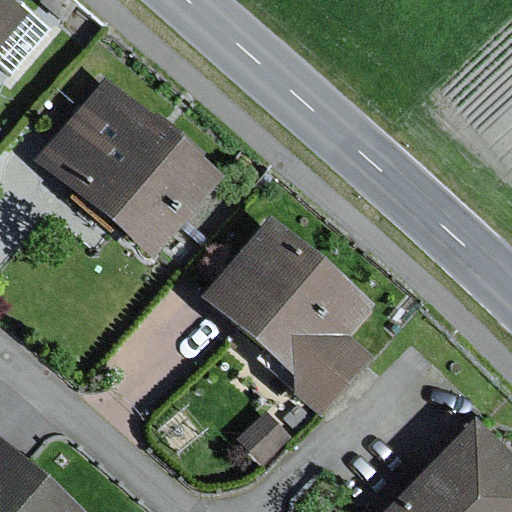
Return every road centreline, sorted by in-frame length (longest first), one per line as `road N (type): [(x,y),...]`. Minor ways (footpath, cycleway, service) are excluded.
road 1 (primary): [(183,0),(511,294)]
road 2 (residential): [(0,351),(187,511)]
